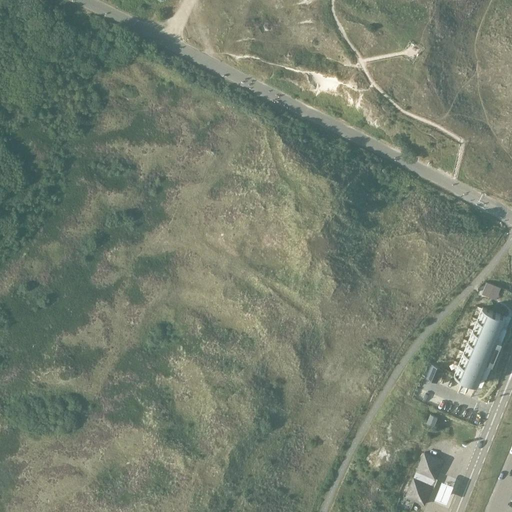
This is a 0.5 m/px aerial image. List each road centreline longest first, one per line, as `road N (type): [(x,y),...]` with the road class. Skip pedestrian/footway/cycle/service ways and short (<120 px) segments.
road 1 (unclassified): [(453,186),(80,0)]
road 2 (secondary): [(456,511),(511,369)]
